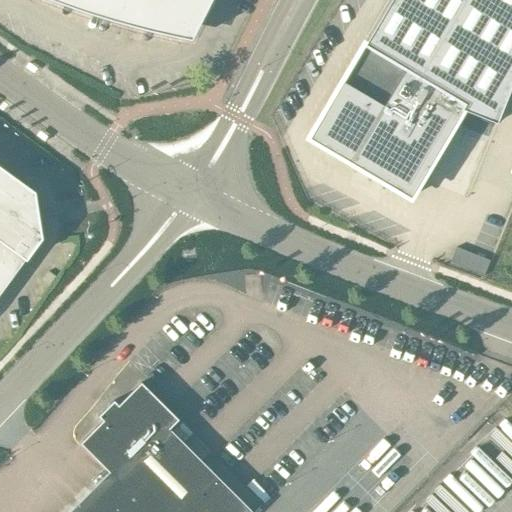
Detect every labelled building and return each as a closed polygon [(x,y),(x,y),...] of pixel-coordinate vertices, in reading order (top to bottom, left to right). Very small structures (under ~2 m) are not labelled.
[(51,0),(118,22),(190,39),(209,0),(51,0)] [(511,0),(389,0),(308,138),(409,198),(461,110),(495,123),(511,78),(511,0)] [(0,168),(0,293),(40,239),(33,192),(17,181),(0,168)] [(450,262),(483,275),(489,260),(456,247),(450,262)] [(108,472),(67,511),(250,511),(251,511),(247,508),(168,429),(177,420),(140,383),(117,405),(112,400),(108,405),(110,407),(103,413),(101,411),(97,416),(101,421),(79,443),(108,472)] [(195,436),(185,446),(200,461),(210,451),(195,436)] [(222,465),(213,474),(247,508),(256,499),(222,465)]
